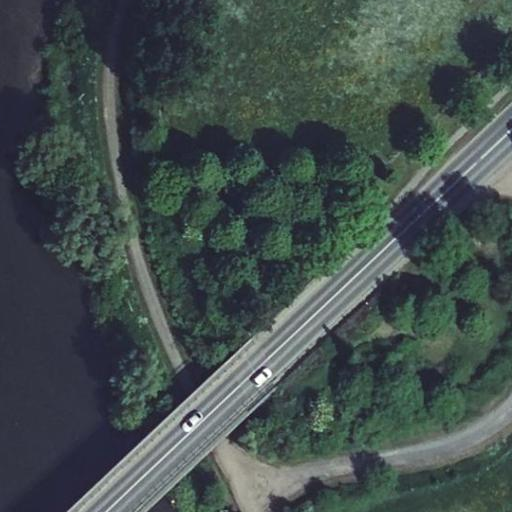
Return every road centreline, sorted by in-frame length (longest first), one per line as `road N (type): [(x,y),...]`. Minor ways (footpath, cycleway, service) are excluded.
road 1 (secondary): [(107,511),(496,144)]
road 2 (track): [(511,405),(436,445),(235,478)]
